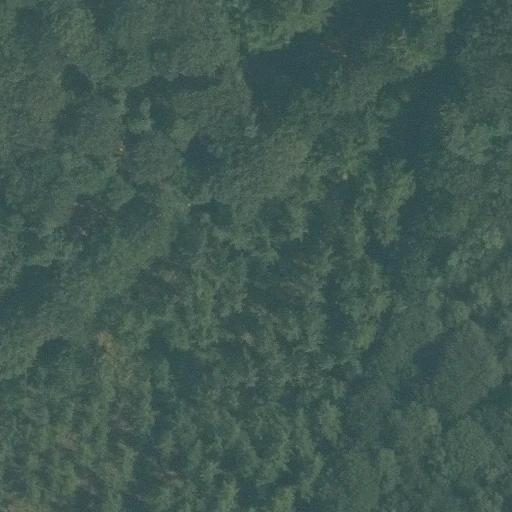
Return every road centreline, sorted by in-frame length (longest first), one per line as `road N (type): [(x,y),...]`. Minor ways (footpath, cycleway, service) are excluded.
road 1 (unknown): [(467,0),(327,511)]
road 2 (unknown): [(0,369),(295,165),(352,73)]
